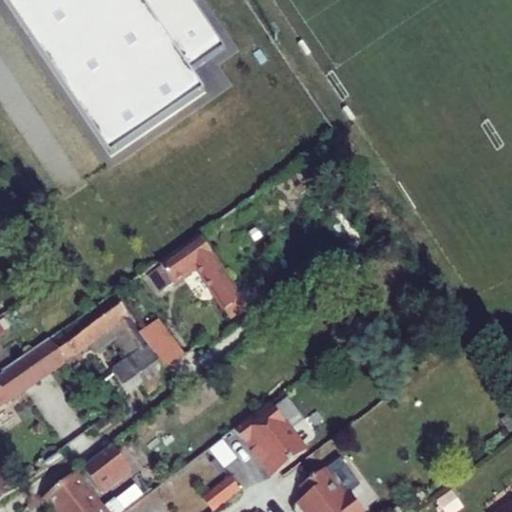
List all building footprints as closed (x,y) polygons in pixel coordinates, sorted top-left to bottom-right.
[(0,0),(0,2),(118,166),(209,102),(195,82),(229,58),(188,0),(0,0)] [(205,244),(168,271),(183,292),(205,276),(235,316),(249,306),(205,244)] [(118,299),(54,344),(69,364),(92,395),(102,386),(78,354),(119,325),(135,347),(130,352),(135,359),(114,376),(129,396),(144,385),(151,395),(173,378),(164,364),(140,329),(118,299)] [(162,321),(140,329),(164,364),(186,356),(162,321)] [(0,343),(9,337),(0,325),(0,324),(0,343)] [(54,344),(17,372),(32,393),(69,364),(54,344)] [(9,381),(0,387),(0,506),(1,508),(22,494),(0,465),(0,412),(14,403),(15,405),(32,393),(17,372),(8,378),(9,381)] [(312,460),(276,414),(240,441),(257,463),(259,461),(267,471),(264,473),(276,488),(312,460)] [(116,453),(44,507),(47,511),(102,511),(97,505),(93,500),(101,494),(104,499),(134,477),(116,453)] [(267,471),(259,461),(257,463),(264,473),(267,471)] [(356,503),(336,477),(313,493),(320,502),(306,511),(370,511),(362,499),(356,503)] [(236,511),(247,504),(235,489),(210,509),(207,506),(199,511),(236,511)] [(101,494),(93,500),(97,505),(104,499),(101,494)] [(499,511),(511,511),(511,502),(500,511),(499,511)]
